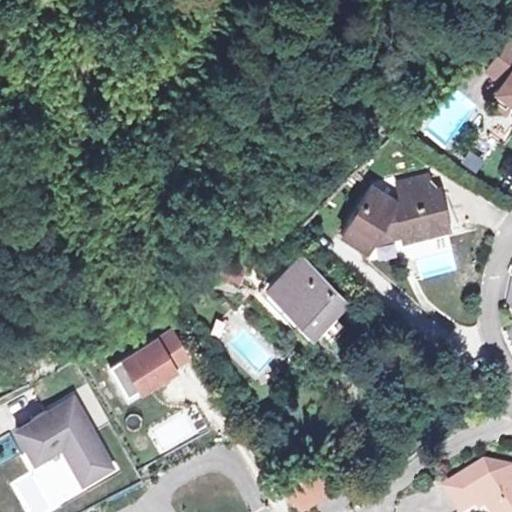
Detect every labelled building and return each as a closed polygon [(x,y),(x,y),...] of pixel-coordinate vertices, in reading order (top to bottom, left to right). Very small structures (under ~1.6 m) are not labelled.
[(511,55),(511,53),(511,43),(507,40),(488,67),(503,78),(486,100),(502,112),(511,98),(511,55)] [(340,239),(365,254),(370,245),(399,239),(401,246),(447,236),(439,199),(431,200),(427,185),(395,192),(398,207),(388,209),(367,196),(340,239)] [(419,277),(455,269),(450,250),(415,258),(419,277)] [(224,252),(217,266),(241,276),(248,263),(224,252)] [(312,326),(341,298),(299,255),(270,283),(312,326)] [(168,328),(107,364),(118,383),(131,375),(137,387),(171,367),(169,363),(184,355),(168,328)] [(131,375),(118,383),(124,394),(137,387),(131,375)] [(457,393),(436,398),(454,429),(484,409),(473,397),(457,393)] [(69,397),(15,428),(31,458),(59,443),(81,480),(108,463),(69,397)] [(178,409),(169,426),(186,435),(195,418),(178,409)] [(293,508),(329,488),(315,460),(277,481),(293,508)] [(459,511),(476,500),(484,511),(505,511),(510,509),(511,511),(511,488),(502,474),(476,465),(439,491),(454,511),(459,511)]
